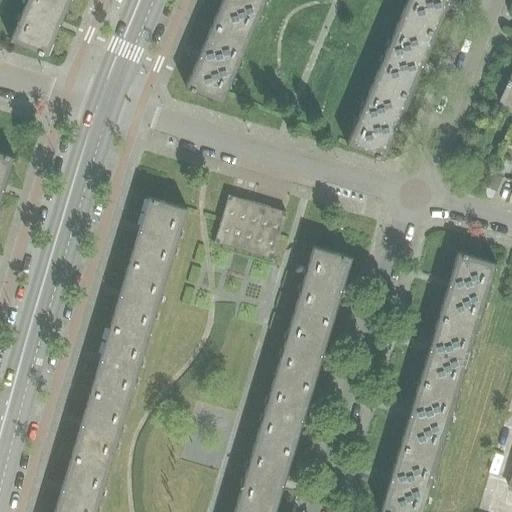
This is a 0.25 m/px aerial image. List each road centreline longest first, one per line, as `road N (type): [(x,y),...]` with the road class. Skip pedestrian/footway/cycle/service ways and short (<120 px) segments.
road 1 (residential): [(413,192),(317,511)]
road 2 (residential): [(413,192),(97,104)]
road 3 (secondary): [(20,363),(97,104)]
road 4 (residential): [(413,192),(494,0)]
